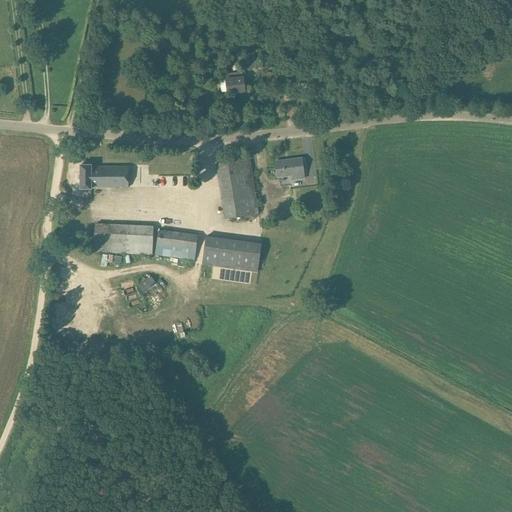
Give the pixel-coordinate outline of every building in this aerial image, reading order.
[(257,68),(254,42),(246,43),(247,55),(239,55),(240,66),(248,66),(249,69),(257,68)] [(267,62),(267,57),(261,58),(262,63),(259,64),(259,69),(268,67),(267,62)] [(243,79),(242,71),(225,73),(226,79),(226,80),(221,81),(221,93),(227,92),(228,93),(245,91),(243,79)] [(302,158),(275,162),(277,177),(279,177),(292,175),(293,180),(304,178),(302,158)] [(91,166),(91,165),(80,165),(80,189),(92,189),(92,187),(128,187),(128,166),(91,166)] [(258,214),(256,198),(222,203),(225,219),(258,214)] [(95,222),(94,248),(152,251),(153,225),(95,222)] [(179,231),(159,229),(155,254),(175,257),(179,231)] [(205,236),(201,260),(253,269),(257,244),(205,236)] [(156,283),(150,275),(136,286),(142,294),(156,283)] [(110,430),(95,410),(80,421),(84,428),(88,425),(95,434),(91,436),(95,442),(110,430)]
